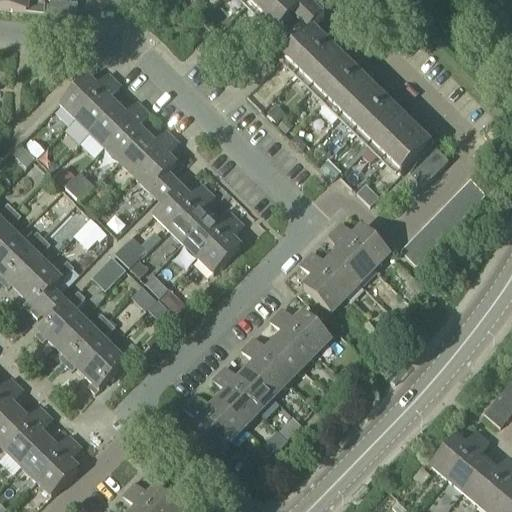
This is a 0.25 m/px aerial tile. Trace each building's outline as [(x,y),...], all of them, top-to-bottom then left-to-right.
[(0,0),(0,13),(24,16),(43,18),(44,8),(43,8),(30,7),(30,6),(25,6),(25,0),(0,0)] [(236,0),(276,38),(303,11),(294,2),(296,0),(236,0)] [(357,39),(380,15),(364,0),(350,0),(335,17),(357,39)] [(76,7),(50,4),(49,9),(48,18),(75,21),(76,7)] [(281,64),(296,79),(399,180),(425,153),(417,144),(429,131),(416,118),(404,131),(388,115),(400,103),(394,96),(387,90),(375,103),(359,87),(371,74),(358,61),(345,74),(330,59),(342,46),(329,33),(316,46),(307,37),(281,64)] [(420,50),(408,57),(414,67),(426,60),(420,50)] [(58,110),(74,125),(113,85),(107,79),(94,92),(85,83),(58,110)] [(113,85),(74,125),(88,139),(115,112),(107,104),(119,91),(113,85)] [(115,112),(88,139),(103,153),(142,114),(135,107),(123,120),(115,112)] [(275,111),(270,116),(266,120),(273,127),(278,123),(282,118),(275,111)] [(142,114),(103,153),(118,168),(144,141),(136,133),(149,120),(142,114)] [(144,141),(118,168),(132,182),(171,142),(165,136),(152,149),(144,141)] [(290,145),(300,156),(306,150),(295,140),(290,145)] [(171,142),(132,182),(148,197),(165,180),(174,170),(166,161),(178,149),(171,142)] [(34,164),(42,156),(32,146),(24,154),(34,164)] [(435,155),(409,181),(421,193),(447,167),(435,155)] [(51,165),(45,171),(51,177),(57,171),(51,165)] [(331,186),(337,180),(339,178),(327,166),(325,168),(319,174),(331,186)] [(64,193),(74,183),(62,172),(52,182),(64,193)] [(78,207),(80,206),(91,195),(76,180),(74,183),(64,193),(78,207)] [(161,211),(178,193),(174,189),(165,180),(148,197),(156,205),(161,211)] [(469,184),(459,194),(475,209),(484,200),(469,184)] [(152,221),(167,236),(207,196),(200,189),(188,202),(178,193),(161,211),(152,221)] [(364,189),(355,198),(368,212),(377,202),(364,189)] [(459,194),(452,202),(468,217),(475,209),(459,194)] [(207,196),(167,236),(182,250),(209,223),(200,214),(212,201),(207,196)] [(61,198),(55,204),(63,211),(69,205),(61,198)] [(452,202),(444,209),(460,224),(468,217),(452,202)] [(0,228),(13,215),(6,208),(0,215),(0,228)] [(444,209),(437,217),(453,232),(460,224),(444,209)] [(13,215),(0,228),(0,257),(15,242),(7,234),(20,222),(13,215)] [(209,223),(182,250),(197,264),(236,224),(229,217),(216,230),(209,223)] [(437,217),(429,225),(445,240),(453,232),(437,217)] [(105,238),(91,224),(74,242),(87,255),(105,238)] [(236,224),(197,264),(212,280),(239,252),(230,244),(243,231),(236,224)] [(429,225),(422,232),(438,248),(445,240),(429,225)] [(339,228),(332,235),(372,274),(388,258),(360,232),(352,241),(339,228)] [(422,232),(414,240),(430,255),(438,248),(422,232)] [(339,254),(331,262),(358,288),(372,274),(332,235),(326,241),(339,254)] [(15,242),(0,257),(0,286),(42,244),(35,237),(23,250),(15,242)] [(414,240),(407,248),(423,263),(430,255),(414,240)] [(42,244),(0,286),(0,288),(6,294),(10,289),(18,297),(44,271),(36,263),(49,250),(42,244)] [(126,248),(115,260),(128,272),(139,261),(126,248)] [(423,263),(407,248),(399,256),(414,271),(423,263)] [(310,257),(304,264),(344,303),(358,288),(331,262),(323,270),(310,257)] [(110,264),(91,284),(105,297),(124,278),(110,264)] [(344,303),(304,264),(297,271),(310,283),(301,292),(329,319),(344,303)] [(44,271),(18,297),(26,305),(22,309),(29,317),(50,295),(60,286),(72,273),(66,266),(53,279),(44,271)] [(146,275),(137,266),(128,275),(138,284),(146,275)] [(416,299),(422,293),(413,284),(407,290),(416,299)] [(47,327),(64,309),(60,305),(50,295),(29,317),(36,324),(40,320),(42,322),(47,327)] [(174,301),(168,295),(158,304),(164,310),(174,301)] [(45,343),(53,352),(80,324),(72,317),(84,303),(77,296),(64,309),(47,327),(34,340),(41,347),(45,343)] [(155,306),(148,300),(138,311),(144,317),(145,316),(155,307),(155,306)] [(281,314),(274,320),(314,359),(329,344),(302,317),(293,326),(281,314)] [(80,324),(53,352),(61,359),(57,363),(64,370),(107,326),(99,319),(88,333),(80,324)] [(170,320),(160,330),(163,333),(173,323),(170,320)] [(280,339),(273,347),(300,374),(314,359),(274,320),(268,327),(280,339)] [(107,326),(64,370),(70,376),(74,373),(82,380),(109,353),(101,346),(114,333),(107,326)] [(145,348),(149,352),(156,345),(152,341),(145,348)] [(252,343),(246,349),(286,389),(300,374),(273,347),(265,355),(252,343)] [(109,353),(82,380),(90,388),(86,392),(94,399),(124,368),(137,356),(130,349),(118,362),(109,353)] [(252,368),(244,376),(271,403),(286,389),(246,349),(239,356),(252,368)] [(223,372),(217,379),(257,418),(271,403),(244,376),(236,384),(223,372)] [(223,398),(215,406),(243,432),(257,418),(217,379),(210,385),(223,398)] [(511,383),(503,394),(511,401),(511,383)] [(0,406),(16,391),(9,384),(0,393),(0,406)] [(16,391),(0,406),(0,435),(18,417),(10,409),(22,397),(16,391)] [(511,401),(503,394),(496,402),(511,415),(511,401)] [(195,401),(188,408),(228,447),(243,432),(215,406),(208,413),(195,401)] [(511,415),(496,402),(489,410),(506,424),(511,416),(511,415)] [(228,447),(188,408),(182,414),(195,427),(186,436),(213,462),(228,447)] [(506,424),(489,410),(482,419),(499,433),(506,424)] [(18,417),(0,435),(0,453),(6,459),(45,419),(38,412),(26,425),(18,417)] [(45,419),(6,459),(20,473),(47,446),(39,438),(51,425),(45,419)] [(283,431),(277,438),(284,444),(290,438),(283,431)] [(429,471),(445,485),(481,442),(474,436),(463,450),(453,442),(429,471)] [(47,446),(20,473),(35,487),(74,448),(67,441),(55,454),(47,446)] [(481,442),(445,485),(461,498),(486,469),(477,462),(489,448),(481,442)] [(74,448),(35,487),(50,502),(77,475),(68,467),(80,454),(74,448)] [(486,469),(461,498),(477,511),(511,468),(511,467),(506,462),(494,476),(486,469)] [(511,468),(477,511),(502,511),(511,500),(511,490),(508,488),(511,483),(511,468)] [(420,489),(428,480),(421,474),(419,472),(417,475),(411,482),(420,489)] [(134,488),(127,495),(144,511),(175,511),(155,492),(147,501),(134,488)] [(130,511),(144,511),(127,495),(120,502),(130,511)] [(511,511),(511,500),(502,511),(511,511)]
